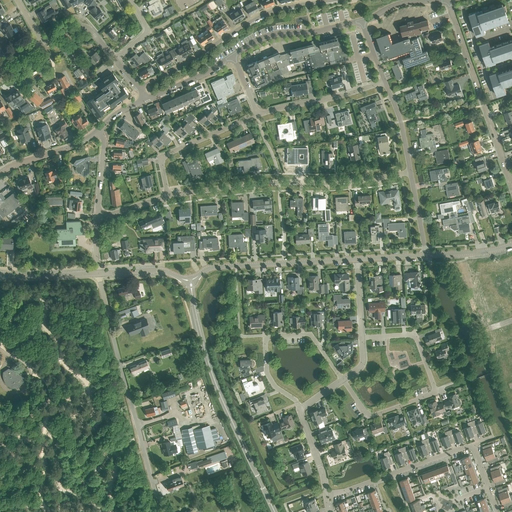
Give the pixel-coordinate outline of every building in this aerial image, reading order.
[(72,4),(70,1),(68,1),(67,0),(61,0),(66,8),(71,6),(71,5),(72,4)] [(94,15),(93,16),(96,20),(104,14),(99,8),(97,10),(95,7),(97,5),(93,0),(92,0),(89,6),(91,9),(90,11),(94,15)] [(111,0),(116,0),(121,8),(125,6),(121,0),(110,0),(112,1),(112,0),(111,0)] [(158,0),(151,0),(148,2),(150,6),(147,7),(150,11),(151,10),(155,16),(162,12),(157,2),(159,1),(158,0)] [(261,0),(263,5),(264,8),(265,8),(270,6),(274,4),(272,0),(261,0)] [(212,1),(208,4),(212,10),(217,7),(212,1)] [(247,10),(246,10),(249,15),(258,11),(257,9),(255,5),(254,6),(253,2),(245,6),(247,10)] [(503,4),(498,5),(499,7),(496,8),(496,6),(491,8),(492,10),(490,11),(489,9),(485,10),(485,12),(483,13),(482,11),(469,15),(472,23),(473,22),(475,28),(474,28),(476,36),(485,33),(484,30),(488,28),(487,26),(508,19),(505,11),(507,11),(505,5),(503,6),(503,4)] [(55,13),(53,9),(47,12),(45,9),(37,13),(42,22),(48,18),(55,13)] [(234,13),(234,12),(229,14),(235,23),(238,21),(242,19),(245,17),(240,9),(234,13)] [(220,16),(215,20),(218,23),(220,22),(221,24),(219,25),(223,31),(228,28),(224,22),(223,20),(220,16)] [(14,35),(14,34),(15,33),(18,32),(16,28),(12,30),(10,25),(7,26),(6,24),(7,24),(4,19),(0,21),(0,22),(0,29),(1,30),(5,36),(6,36),(8,38),(12,35),(12,36),(14,35)] [(421,33),(421,30),(429,28),(427,20),(414,24),(413,21),(408,23),(408,24),(400,26),(402,36),(408,34),(408,36),(409,38),(392,44),(389,33),(384,35),(383,34),(381,35),(382,36),(377,38),(383,57),(388,55),(389,58),(410,51),(411,56),(403,59),(406,68),(430,59),(427,50),(424,51),(419,37),(411,40),(411,39),(412,39),(412,36),(411,36),(411,35),(421,33)] [(219,25),(221,24),(220,22),(218,23),(216,21),(213,22),(215,24),(213,25),(215,28),(219,34),(223,31),(219,25)] [(111,29),(109,27),(107,29),(109,31),(106,33),(111,39),(112,38),(113,39),(114,40),(115,40),(116,40),(117,39),(117,37),(117,36),(116,35),(117,35),(114,32),(116,30),(114,27),(112,29),(111,29)] [(204,35),(203,35),(208,42),(214,38),(210,33),(212,32),(209,27),(205,29),(206,31),(203,33),(204,35)] [(429,34),(424,36),(422,37),(423,39),(425,38),(425,39),(428,38),(429,41),(432,40),(433,43),(436,42),(437,43),(440,42),(439,41),(443,40),(441,34),(431,37),(430,37),(429,34)] [(202,46),(208,42),(203,35),(199,38),(197,35),(193,37),(196,42),(198,40),(202,46)] [(342,36),(330,40),(333,51),(336,63),(348,60),(342,36)] [(188,43),(182,46),(187,54),(192,51),(191,48),(193,46),(190,40),(187,42),(188,43)] [(330,40),(324,41),(329,61),(330,65),(336,63),(333,51),(330,40)] [(511,40),(510,41),(511,42),(509,43),(508,41),(504,43),(504,45),(502,46),(501,44),(497,45),(497,47),(495,48),(494,46),(490,48),(489,42),(480,45),(482,53),(484,52),(486,58),(484,58),(487,66),(496,63),(496,62),(499,61),(499,59),(511,54),(511,70),(504,74),(503,72),(499,73),(499,72),(490,75),(493,83),(494,82),(496,88),(495,88),(497,96),(506,93),(504,88),(508,86),(508,84),(510,84),(511,85),(511,84),(511,40)] [(325,65),(324,62),(329,61),(324,41),(307,46),(313,68),(325,65)] [(181,57),(187,54),(182,46),(177,49),(176,48),(173,50),(176,56),(179,54),(181,57)] [(307,46),(302,47),(307,70),(313,68),(307,46)] [(305,61),(307,70),(302,47),(296,48),(299,62),(305,61)] [(291,52),(287,53),(290,64),(299,62),(296,48),(290,50),(291,52)] [(170,53),(164,56),(169,64),(174,61),(173,58),(176,56),(172,50),(169,52),(170,53)] [(90,61),(93,66),(101,59),(96,52),(91,56),(92,58),(90,61)] [(135,54),(130,59),(134,63),(131,65),(133,68),(141,62),(143,64),(145,62),(146,63),(150,60),(143,52),(139,56),(141,58),(139,59),(138,57),(137,57),(135,54)] [(286,66),(290,64),(287,53),(280,55),(278,52),(273,54),(282,75),(289,72),(286,66)] [(273,54),(268,57),(274,71),(275,71),(277,77),(282,75),(273,54)] [(155,60),(158,66),(161,64),(163,67),(169,64),(164,56),(159,59),(158,58),(155,60)] [(275,78),(273,72),(274,71),(268,57),(262,59),(270,77),(271,79),(275,78)] [(257,62),(258,64),(261,70),(261,73),(262,76),(265,75),(266,78),(270,77),(262,59),(257,62)] [(403,77),(399,66),(404,65),(402,59),(396,61),(397,64),(393,66),(398,79),(403,77)] [(449,69),(448,67),(452,66),(450,60),(440,63),(442,69),(445,68),(445,70),(449,69)] [(258,64),(257,61),(254,62),(250,64),(248,65),(246,66),(256,88),(268,83),(267,81),(266,78),(265,75),(262,76),(261,73),(261,70),(258,64)] [(89,70),(85,65),(79,69),(73,73),(77,78),(83,74),(86,78),(90,75),(87,71),(89,70)] [(149,75),(148,74),(151,72),(150,69),(147,71),(146,69),(139,73),(142,79),(149,75)] [(222,103),(223,104),(227,102),(225,96),(234,92),(232,87),(233,85),(234,84),(235,82),(234,81),(235,79),(232,73),(211,83),(218,99),(222,98),(222,99),(217,101),(218,105),(222,103)] [(342,81),(342,80),(346,79),(345,73),(342,74),(342,76),(335,78),(334,74),(328,76),(332,89),(343,86),(342,81)] [(122,102),(121,101),(128,95),(123,88),(120,90),(116,83),(118,81),(113,74),(102,82),(99,78),(91,84),(93,88),(98,85),(103,91),(87,103),(97,118),(105,112),(116,104),(117,105),(122,102)] [(65,76),(58,80),(63,89),(64,88),(64,90),(68,88),(67,86),(69,85),(66,79),(65,76)] [(81,79),(78,81),(80,84),(79,84),(83,89),(88,85),(86,82),(84,83),(83,82),(81,79)] [(305,81),(306,83),(291,86),(290,83),(283,84),(285,91),(292,90),(292,96),(308,94),(307,88),(312,87),(311,80),(305,81)] [(420,101),(428,98),(424,88),(427,87),(425,80),(414,84),(415,88),(418,86),(419,90),(405,95),(407,101),(418,96),(420,101)] [(461,93),(459,85),(454,86),(451,80),(445,82),(447,89),(449,97),(461,93)] [(46,87),(45,87),(50,96),(54,94),(58,92),(53,83),(52,84),(52,83),(46,86),(46,87)] [(192,91),(190,92),(194,101),(196,106),(211,100),(209,93),(205,95),(201,85),(191,89),(192,91)] [(10,95),(6,98),(8,101),(8,102),(9,102),(11,105),(15,102),(16,104),(19,101),(20,104),(24,101),(21,98),(22,98),(17,91),(11,95),(10,95)] [(43,100),(34,92),(29,97),(38,106),(43,100)] [(194,101),(190,92),(185,94),(189,103),(194,101)] [(81,99),(77,93),(72,97),(76,103),(81,99)] [(61,94),(52,99),(51,98),(40,104),(42,109),(54,103),(53,102),(63,97),(61,94)] [(185,94),(179,97),(183,106),(189,103),(185,94)] [(178,108),(183,106),(179,97),(174,99),(178,108)] [(237,98),(227,103),(227,102),(223,104),(224,106),(227,105),(231,115),(242,110),(237,98)] [(32,106),(26,99),(24,101),(20,104),(18,105),(24,115),(35,107),(34,105),(32,106)] [(174,99),(168,101),(171,108),(172,110),(178,108),(174,99)] [(172,110),(171,108),(168,101),(162,104),(166,113),(172,110)] [(375,101),(360,108),(362,113),(365,111),(370,124),(379,120),(377,114),(375,115),(373,109),(375,108),(377,107),(375,101)] [(51,105),(44,110),(46,113),(53,108),(51,105)] [(212,110),(206,117),(211,121),(210,121),(212,123),(217,118),(213,114),(217,110),(212,106),(210,108),(212,110)] [(9,107),(5,109),(11,118),(15,116),(12,111),(9,107)] [(147,110),(149,116),(159,112),(156,107),(147,110)] [(336,114),(339,127),(352,124),(349,111),(336,114)] [(144,122),(144,121),(145,121),(140,112),(133,116),(139,125),(144,122)] [(183,128),(189,133),(189,134),(191,135),(195,130),(189,124),(192,121),(186,114),(184,117),(186,119),(188,121),(183,128)] [(82,120),(80,117),(78,115),(72,119),(71,121),(75,127),(77,126),(80,130),(86,126),(85,125),(88,123),(85,118),(82,120)] [(210,121),(211,121),(206,117),(205,115),(198,122),(200,123),(202,122),(206,126),(210,121)] [(306,132),(321,129),(320,123),(321,123),(322,125),(325,124),(323,116),(320,117),(320,119),(315,120),(314,118),(310,119),(310,120),(306,120),(307,125),(305,126),(306,132)] [(165,127),(169,131),(171,129),(163,122),(164,121),(163,119),(162,120),(160,118),(158,120),(165,127)] [(64,127),(67,125),(63,120),(58,123),(60,126),(55,130),(61,138),(68,133),(64,127)] [(48,134),(49,133),(45,121),(36,124),(41,140),(49,138),(48,134)] [(119,128),(134,139),(138,134),(133,130),(134,128),(125,121),(124,122),(124,121),(122,123),(123,124),(121,126),(121,125),(119,127),(120,128),(119,128)] [(466,124),(469,133),(475,131),(472,121),(466,124)] [(296,127),(292,127),(291,122),(277,125),(279,136),(277,137),(278,141),(282,141),(282,138),(294,137),(293,131),(297,130),(296,127)] [(189,133),(183,128),(180,126),(174,132),(176,134),(178,133),(184,138),(188,133),(189,134),(189,133)] [(21,143),(31,139),(27,127),(16,130),(21,143)] [(157,136),(165,144),(167,146),(171,141),(165,135),(169,131),(165,127),(163,130),(165,132),(159,138),(157,136)] [(421,138),(419,138),(421,148),(429,147),(430,150),(436,149),(436,148),(436,145),(433,146),(432,136),(433,136),(433,133),(426,135),(425,134),(427,133),(426,129),(421,130),(422,135),(420,135),(421,138)] [(144,133),(140,134),(138,138),(140,142),(146,139),(144,133)] [(235,151),(254,142),(250,133),(226,143),(230,153),(233,151),(234,151),(235,151)] [(389,144),(387,133),(375,135),(376,138),(378,138),(381,155),(390,153),(388,144),(389,144)] [(155,145),(158,147),(160,149),(165,144),(157,136),(151,143),(148,140),(146,143),(150,147),(152,145),(154,146),(155,145)] [(128,144),(132,145),(133,142),(127,140),(126,142),(124,141),(117,139),(115,145),(123,147),(128,148),(128,144)] [(482,150),(479,140),(468,144),(472,154),(482,150)] [(349,147),(351,160),(360,159),(358,145),(349,147)] [(214,161),(216,165),(223,161),(217,148),(205,154),(209,163),(214,161)] [(307,162),(307,148),(287,148),(287,153),(286,153),(286,154),(287,154),(291,154),(291,164),(300,164),(300,166),(301,166),(301,164),(301,162),(307,162)] [(436,149),(430,150),(431,153),(435,152),(437,164),(450,161),(448,149),(437,151),(436,149)] [(463,156),(455,159),(457,164),(465,162),(463,156)] [(84,176),(88,173),(89,162),(88,162),(86,162),(86,160),(89,159),(88,157),(76,161),(74,164),(74,165),(77,167),(76,168),(76,169),(78,172),(82,170),(81,173),(84,176)] [(476,165),(479,172),(487,169),(485,163),(486,163),(484,157),(475,160),(477,165),(476,165)] [(142,163),(148,162),(147,158),(136,160),(137,167),(142,166),(142,163)] [(190,170),(193,177),(203,173),(196,158),(187,162),(186,160),(182,162),(186,172),(190,170)] [(244,171),(261,169),(260,163),(259,163),(258,158),(250,159),(250,160),(238,161),(238,166),(243,165),(244,171)] [(113,164),(113,171),(122,171),(122,174),(126,175),(126,171),(123,170),(123,165),(113,164)] [(440,179),(441,182),(447,181),(448,180),(447,177),(445,176),(445,173),(448,173),(447,168),(430,171),(432,181),(440,179)] [(55,182),(54,178),(57,177),(56,172),(52,173),(52,172),(45,174),(48,181),(51,180),(52,183),(55,182)] [(153,185),(151,175),(140,177),(142,187),(142,190),(147,189),(147,187),(148,187),(153,185)] [(34,185),(31,186),(29,179),(29,178),(28,179),(27,178),(25,179),(25,180),(22,181),(22,180),(19,181),(19,182),(18,182),(20,186),(18,187),(20,194),(21,194),(26,192),(26,190),(26,189),(26,188),(28,187),(29,190),(33,189),(33,188),(35,188),(36,195),(39,195),(37,184),(34,185)] [(491,178),(484,180),(483,178),(476,180),(478,184),(484,182),(486,188),(494,186),(491,178)] [(109,181),(112,206),(121,205),(119,189),(115,190),(114,181),(113,182),(112,180),(109,181)] [(460,194),(457,182),(455,183),(448,184),(447,181),(441,182),(441,185),(445,185),(448,197),(457,195),(460,194)] [(396,207),(395,207),(394,208),(395,210),(396,211),(400,211),(401,209),(400,207),(399,206),(399,205),(400,205),(398,190),(383,193),(384,196),(381,196),(382,203),(389,202),(388,199),(394,198),(396,207)] [(0,208),(5,216),(6,216),(12,211),(22,203),(14,192),(4,200),(0,195),(0,208)] [(359,204),(370,203),(370,195),(358,196),(358,198),(355,198),(355,205),(359,205),(359,204)] [(336,197),(336,211),(348,210),(347,197),(336,197)] [(297,216),(303,216),(303,198),(293,198),(293,200),(290,200),(290,205),(297,205),(297,216)] [(318,209),(325,209),(325,198),(313,198),(313,209),(318,209)] [(472,210),(475,210),(471,198),(463,201),(467,212),(470,211),(472,210)] [(271,199),(253,201),(253,209),(272,208),(271,199)] [(449,216),(457,214),(456,205),(460,204),(459,200),(440,204),(442,214),(448,213),(449,216)] [(490,203),(490,204),(486,205),(484,204),(483,200),(478,202),(479,206),(483,217),(489,215),(489,214),(496,211),(497,212),(500,211),(500,210),(498,203),(495,204),(494,203),(493,203),(492,202),(490,203)] [(69,210),(80,211),(81,202),(70,201),(69,210)] [(244,220),(248,220),(247,212),(244,213),(243,202),(231,203),(232,217),(244,217),(244,220)] [(200,206),(201,216),(217,215),(217,205),(200,206)] [(190,209),(179,209),(180,222),(185,221),(185,223),(191,223),(191,221),(190,209)] [(142,228),(151,225),(152,228),(165,223),(159,210),(143,217),(144,220),(139,222),(142,228)] [(458,217),(457,214),(449,216),(449,218),(447,219),(448,219),(443,220),(444,227),(450,225),(450,228),(454,231),(458,230),(459,234),(471,232),(469,223),(470,223),(475,222),(472,214),(471,212),(468,212),(468,215),(458,217)] [(389,219),(383,219),(384,228),(389,228),(389,230),(398,230),(398,232),(399,232),(399,237),(406,236),(406,228),(404,228),(404,223),(389,223),(389,219)] [(57,233),(55,233),(56,242),(57,242),(57,244),(58,244),(59,244),(74,243),(74,233),(84,233),(83,229),(80,222),(66,222),(66,223),(68,223),(68,229),(58,230),(58,233),(57,233)] [(380,242),(379,235),(383,234),(382,227),(379,227),(379,225),(375,225),(375,227),(371,227),(371,242),(380,242)] [(253,236),(256,236),(256,241),(263,241),(263,233),(266,233),(266,230),(256,230),(256,226),(252,226),(253,236)] [(328,240),(329,245),(333,245),(333,243),(333,235),(329,235),(328,227),(319,228),(319,240),(328,240)] [(297,235),(295,235),(296,244),(309,243),(309,236),(314,236),(313,229),(308,229),(308,234),(298,235),(297,235)] [(344,232),(345,244),(356,243),(356,239),(355,239),(355,231),(344,232)] [(240,246),(241,251),(246,251),(246,242),(243,242),(242,234),(228,235),(229,247),(240,246)] [(184,252),(184,250),(195,250),(194,236),(178,237),(178,243),(173,243),(174,253),(184,252)] [(13,247),(15,247),(15,239),(0,238),(0,248),(4,249),(4,248),(13,249),(13,247)] [(200,241),(200,250),(203,250),(203,248),(208,247),(208,248),(212,248),(213,251),(220,249),(218,238),(203,239),(204,241),(200,241)] [(143,244),(140,244),(140,249),(144,249),(144,250),(145,250),(145,252),(152,252),(152,250),(164,249),(163,239),(143,240),(143,244)] [(112,259),(119,258),(118,254),(120,253),(120,250),(117,250),(110,251),(112,259)] [(421,289),(420,287),(420,272),(410,272),(410,274),(405,274),(405,281),(411,281),(411,290),(421,289)] [(340,286),(340,290),(349,290),(349,286),(348,286),(348,282),(348,274),(334,275),(335,283),(340,283),(340,286)] [(389,285),(396,285),(396,289),(402,289),(401,275),(389,275),(389,285)] [(318,289),(318,293),(323,293),(323,285),(318,285),(318,276),(308,276),(309,289),(318,289)] [(376,286),(376,292),(383,291),(382,276),(369,276),(369,281),(371,281),(371,287),(376,286)] [(297,289),(297,294),(304,294),(303,287),(299,287),(298,277),(288,278),(288,290),(297,289)] [(278,279),(278,278),(274,278),(274,279),(266,280),(267,289),(274,289),(275,291),(279,290),(279,289),(279,279),(278,279)] [(247,290),(255,289),(255,293),(262,293),(262,282),(255,282),(254,279),(247,280),(248,287),(247,287),(247,290)] [(129,295),(129,293),(131,293),(129,287),(126,288),(126,287),(118,289),(119,296),(124,294),(125,297),(129,295)] [(344,307),(344,309),(350,309),(349,299),(341,299),(341,295),(333,296),(333,303),(336,302),(337,303),(338,303),(338,307),(344,307)] [(380,318),(380,311),(385,311),(384,302),(379,302),(379,304),(369,305),(369,312),(373,311),(374,311),(375,319),(380,318)] [(415,305),(410,305),(411,315),(416,315),(416,316),(419,315),(419,318),(422,318),(422,315),(425,315),(424,305),(420,305),(420,302),(415,302),(415,305)] [(126,316),(126,315),(131,313),(132,317),(139,315),(137,311),(136,306),(118,313),(119,316),(120,319),(126,316)] [(400,322),(400,316),(405,316),(404,306),(402,307),(403,309),(391,310),(392,322),(400,322)] [(282,325),(281,315),(285,315),(284,308),(281,308),(281,312),(272,312),(273,326),(282,325)] [(321,325),(321,319),(324,318),(324,312),(317,312),(317,314),(313,314),(314,321),(311,321),(311,326),(315,326),(315,325),(321,325)] [(257,327),(262,327),(262,324),(265,324),(264,315),(260,315),(260,317),(250,317),(250,327),(257,326),(257,327)] [(299,316),(292,317),(292,318),(289,318),(289,324),(293,323),(293,328),(300,327),(300,324),(304,324),(304,318),(299,318),(299,316)] [(342,329),(342,331),(351,330),(350,320),(339,321),(339,317),(332,317),(333,324),(338,324),(338,329),(342,329)] [(146,319),(127,326),(130,333),(139,330),(141,335),(149,333),(146,326),(148,325),(146,319)] [(436,333),(429,336),(430,338),(425,340),(427,344),(442,339),(439,332),(442,331),(441,328),(435,330),(436,333)] [(340,345),(338,343),(333,347),(342,359),(352,352),(352,347),(350,347),(350,340),(340,340),(340,345)] [(446,351),(449,350),(447,344),(441,346),(442,349),(435,352),(438,359),(447,356),(446,351)] [(249,368),(249,366),(251,366),(251,360),(240,361),(240,369),(245,369),(245,373),(243,374),(244,377),(250,375),(249,371),(247,372),(247,368),(249,368)] [(137,375),(137,373),(149,368),(146,361),(130,367),(133,374),(134,374),(135,376),(137,375)] [(16,389),(19,387),(25,380),(25,379),(22,377),(21,377),(21,376),(10,370),(9,371),(8,370),(3,373),(3,377),(3,380),(5,383),(7,385),(9,387),(13,388),(14,387),(16,389)] [(246,378),(241,380),(246,392),(247,391),(248,393),(248,394),(249,394),(250,394),(251,394),(256,392),(255,391),(260,389),(257,383),(253,385),(251,381),(247,382),(246,378)] [(164,400),(176,396),(174,389),(162,394),(164,400)] [(459,404),(460,404),(461,403),(460,401),(459,401),(458,401),(455,394),(448,397),(450,401),(445,403),(447,409),(452,407),(452,408),(459,405),(459,404)] [(261,400),(260,397),(249,401),(250,405),(254,403),(258,414),(262,412),(261,410),(266,408),(263,399),(261,400)] [(160,402),(162,408),(161,408),(162,412),(168,410),(168,407),(167,400),(160,402)] [(440,413),(445,411),(443,404),(438,406),(436,401),(429,404),(433,416),(440,413)] [(156,415),(155,414),(159,414),(157,407),(154,408),(154,407),(145,409),(147,417),(156,415)] [(318,410),(311,413),(315,424),(318,423),(320,428),(325,426),(323,421),(322,422),(320,417),(327,415),(325,408),(321,410),(318,411),(318,410)] [(408,411),(407,412),(410,421),(412,420),(413,425),(422,421),(423,424),(428,422),(425,414),(420,416),(418,408),(408,411)] [(286,427),(286,428),(294,425),(290,415),(283,418),(284,421),(279,423),(282,429),(286,427)] [(397,416),(389,419),(390,422),(388,423),(389,426),(391,425),(393,429),(394,431),(395,431),(398,430),(398,429),(398,427),(402,426),(401,425),(407,423),(404,416),(398,418),(397,416)] [(169,428),(178,425),(176,419),(167,421),(169,428)] [(476,420),(472,421),(476,433),(479,432),(479,434),(482,433),(486,432),(482,422),(477,424),(476,420)] [(384,430),(385,433),(388,432),(386,426),(383,427),(381,421),(370,425),(374,434),(384,430)] [(473,434),(476,433),(472,421),(467,423),(469,427),(464,429),(468,439),(471,437),(474,436),(473,434)] [(265,436),(266,436),(267,438),(271,436),(273,442),(277,440),(275,436),(281,433),(277,423),(271,425),(270,422),(262,425),(266,434),(265,434),(265,436)] [(182,431),(181,431),(181,433),(184,445),(186,445),(188,455),(198,452),(192,430),(194,429),(198,449),(204,448),(205,452),(215,448),(214,445),(213,441),(218,440),(215,428),(210,429),(209,425),(208,426),(204,427),(200,428),(199,425),(191,427),(192,428),(182,430),(182,431)] [(319,434),(322,443),(335,439),(331,430),(328,431),(326,427),(319,429),(320,434),(319,434)] [(362,428),(353,432),(355,439),(365,436),(366,439),(369,438),(366,428),(362,429),(362,428)] [(455,433),(453,429),(449,431),(453,443),(456,442),(456,443),(459,442),(459,443),(463,441),(459,431),(455,433)] [(451,444),(453,443),(449,431),(444,432),(446,436),(441,438),(445,448),(449,447),(448,446),(451,445),(451,444)] [(430,437),(426,439),(430,451),(433,450),(433,452),(436,451),(440,450),(436,440),(432,441),(430,437)] [(427,452),(430,451),(426,439),(421,441),(423,445),(418,446),(422,456),(425,455),(428,454),(427,452)] [(178,453),(176,444),(171,445),(170,442),(162,444),(164,456),(173,454),(178,453)] [(334,445),(336,450),(332,452),(335,460),(347,455),(344,447),(343,447),(342,442),(334,445)] [(483,451),(485,455),(493,452),(492,447),(493,447),(492,443),(482,447),(483,450),(482,450),(483,452),(483,451)] [(303,458),(302,452),(304,452),(301,444),(291,448),(294,455),(295,455),(297,460),(303,458)] [(413,459),(413,460),(417,458),(413,448),(408,450),(407,446),(403,447),(407,459),(410,459),(410,460),(413,459)] [(404,460),(407,459),(403,447),(398,449),(400,453),(395,455),(399,465),(402,464),(402,463),(405,462),(404,460)] [(198,467),(198,468),(219,460),(226,457),(224,451),(207,457),(207,459),(197,462),(196,461),(187,464),(189,470),(198,467)] [(390,466),(390,465),(392,464),(390,456),(388,452),(384,453),(385,457),(380,459),(384,469),(388,468),(388,467),(390,466)] [(487,460),(488,463),(498,460),(497,456),(495,457),(493,452),(485,455),(486,459),(485,459),(486,461),(487,460)] [(460,459),(462,464),(463,464),(472,461),(470,456),(460,459)] [(299,467),(303,475),(311,472),(307,462),(302,464),(301,461),(292,465),(293,469),(299,467)] [(474,466),(472,461),(463,464),(465,469),(474,466)] [(445,476),(454,473),(451,466),(448,467),(447,464),(442,466),(445,475),(445,476)] [(491,473),(492,477),(501,474),(503,473),(500,465),(490,469),(491,472),(490,472),(491,473)] [(442,466),(437,468),(440,476),(445,475),(442,466)] [(467,474),(476,471),(474,466),(465,469),(467,474)] [(435,478),(440,476),(437,468),(432,469),(435,478)] [(432,469),(427,471),(430,480),(435,478),(432,469)] [(430,480),(427,471),(422,473),(422,475),(419,476),(422,484),(430,481),(430,480)] [(467,474),(469,479),(478,476),(476,471),(467,474)] [(505,478),(503,479),(501,474),(492,477),(494,481),(493,481),(494,483),(495,482),(496,485),(506,482),(505,478)] [(471,484),(479,481),(478,476),(469,479),(471,484)] [(169,484),(166,485),(168,491),(169,490),(170,492),(176,489),(175,488),(184,485),(181,477),(173,480),(173,481),(169,482),(169,484)] [(399,482),(401,487),(409,484),(408,478),(399,482)] [(402,492),(411,489),(409,484),(401,487),(402,492)] [(499,495),(500,499),(509,496),(508,491),(509,490),(508,487),(502,489),(501,486),(497,488),(499,493),(498,494),(498,495),(499,495)] [(402,492),(404,497),(413,494),(411,489),(402,492)] [(367,493),(369,498),(377,495),(375,490),(367,493)] [(406,502),(415,499),(413,494),(404,497),(406,502)] [(371,503),(379,500),(377,495),(369,498),(371,503)] [(511,500),(509,496),(500,499),(502,503),(501,503),(502,504),(503,504),(504,507),(511,504),(511,500)] [(479,506),(487,503),(486,498),(477,501),(479,506)] [(305,503),(307,508),(317,505),(315,499),(309,502),(308,499),(302,501),(303,504),(305,503)] [(371,503),(373,508),(381,505),(379,500),(371,503)] [(336,504),(338,510),(346,507),(345,504),(347,503),(346,501),(336,504)] [(412,509),(421,506),(419,501),(411,504),(412,509)] [(479,506),(480,511),(489,508),(487,503),(479,506)]
